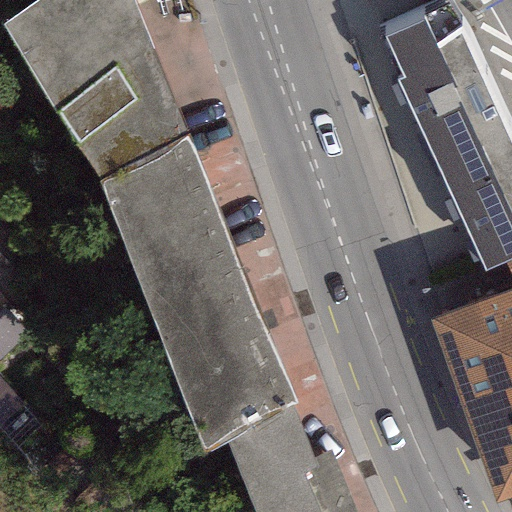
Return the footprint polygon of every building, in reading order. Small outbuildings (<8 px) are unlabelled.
[(0,25),(98,181),(203,447),(223,438),(290,405),(295,402),(186,138),(131,0),(36,0),(0,25)] [(424,21),(382,38),(402,79),(395,82),(483,273),(504,263),(511,259),(511,137),(461,28),(447,6),(422,16),(424,21)] [(0,279),(11,269),(0,257),(0,279)] [(511,259),(504,263),(511,281),(511,290),(428,321),(494,504),(511,497),(511,259)] [(40,423),(0,382),(0,437),(13,451),(40,423)] [(312,458),(290,405),(223,438),(252,511),(317,511),(302,473),(315,467),(312,458)] [(353,511),(329,450),(312,458),(315,467),(302,473),(317,511),(353,511)]
